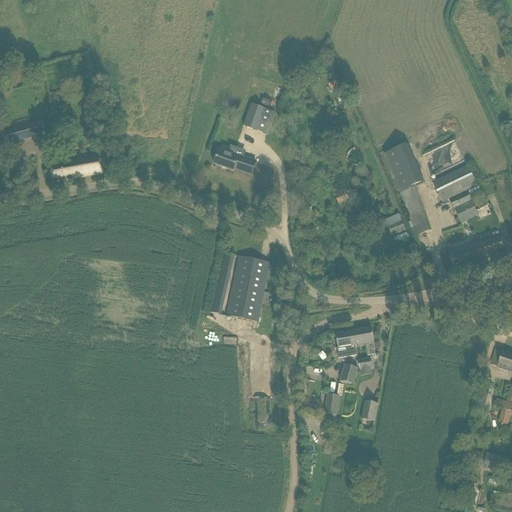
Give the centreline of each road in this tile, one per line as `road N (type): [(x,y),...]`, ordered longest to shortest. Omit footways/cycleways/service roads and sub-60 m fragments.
road 1 (unclassified): [(341,301),(317,294),(296,274),(275,234),(146,185),(0,206)]
road 2 (track): [(288,511),(295,350),(316,330),(384,301)]
road 3 (unclassified): [(341,301),(403,298),(511,263)]
